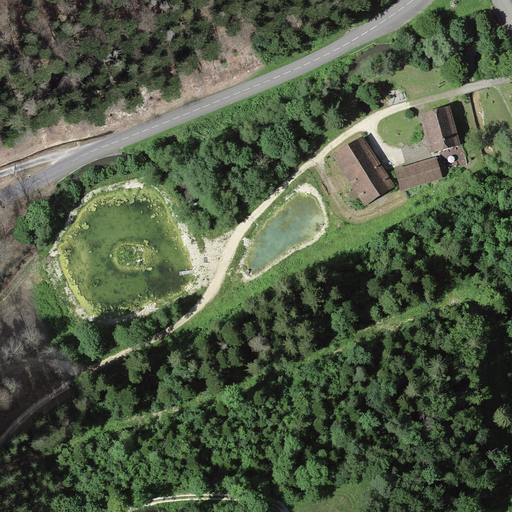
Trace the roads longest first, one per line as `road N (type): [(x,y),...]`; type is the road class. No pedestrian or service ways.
road 1 (track): [(511,77),(386,111),(250,228),(204,313),(93,366),(0,444)]
road 2 (secondary): [(412,0),(337,48),(91,152),(0,203)]
road 3 (track): [(128,511),(198,496),(270,499),(284,511)]
